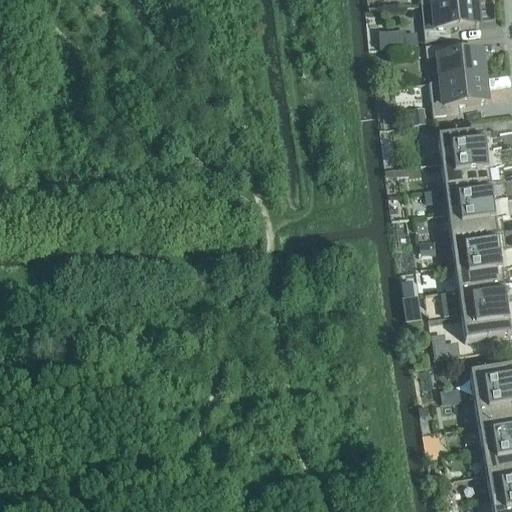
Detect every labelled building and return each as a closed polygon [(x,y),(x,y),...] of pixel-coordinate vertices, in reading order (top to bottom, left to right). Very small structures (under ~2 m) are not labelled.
[(419,0),(420,10),(432,9),(475,5),(474,0),(419,0)] [(432,9),(420,10),(422,34),(424,46),(451,43),(450,32),(477,29),(475,5),(432,9)] [(405,37),(383,39),(385,53),(417,50),(416,36),(405,37)] [(437,62),(440,86),(482,81),(480,57),(452,60),(451,48),(424,51),(425,63),(437,62)] [(482,81),(440,86),(428,87),(432,123),(459,120),(458,109),(485,106),(482,81)] [(423,113),(410,115),(411,129),(425,128),(423,113)] [(486,162),(483,137),(483,136),(437,142),(440,168),(486,162)] [(486,162),(440,168),(443,193),(489,187),(486,162)] [(407,173),(395,174),(396,181),(407,180),(407,173)] [(443,193),(446,219),(492,213),(489,187),(443,193)] [(495,238),(492,213),(446,219),(449,244),(495,238)] [(499,263),(495,238),(449,244),(453,269),(499,263)] [(502,288),(499,263),(453,269),(456,295),(502,288)] [(506,313),(502,288),(456,295),(460,320),(506,313)] [(510,340),(509,339),(506,313),(460,320),(464,346),(510,340)] [(511,371),(469,378),(473,404),(511,397),(511,371)] [(459,393),(447,395),(449,407),(461,405),(459,393)] [(511,397),(473,404),(477,429),(511,423),(511,397)] [(426,411),(418,412),(419,421),(427,419),(426,411)] [(511,423),(477,429),(481,455),(511,449),(511,423)] [(511,449),(481,455),(485,480),(511,475),(511,449)] [(511,475),(485,480),(489,505),(511,501),(511,475)] [(511,511),(511,501),(489,505),(490,511),(511,511)]
